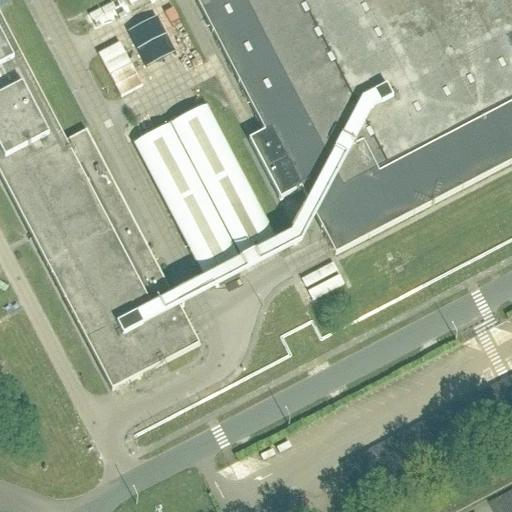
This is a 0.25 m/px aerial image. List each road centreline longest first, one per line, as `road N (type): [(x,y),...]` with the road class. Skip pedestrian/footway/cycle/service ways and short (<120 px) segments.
road 1 (unknown): [(220,347),(233,347),(253,289),(313,252),(312,239),(185,0)]
road 2 (unknown): [(218,495),(511,337)]
road 3 (unknown): [(298,511),(511,397)]
